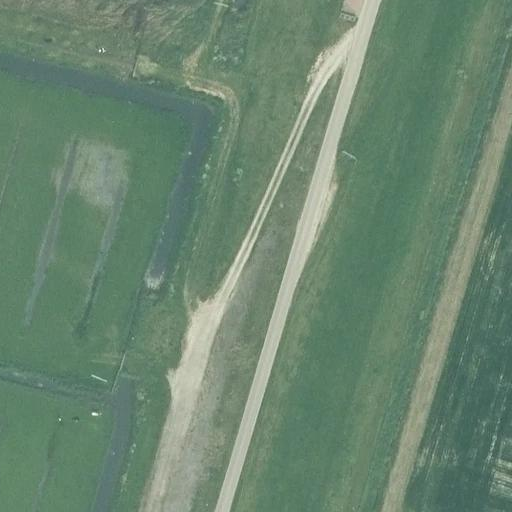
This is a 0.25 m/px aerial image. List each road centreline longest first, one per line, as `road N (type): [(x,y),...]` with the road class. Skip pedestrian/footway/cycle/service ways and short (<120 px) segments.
road 1 (tertiary): [(221,511),(374,0)]
road 2 (track): [(358,50),(333,60),(205,333)]
road 3 (track): [(227,94),(234,116),(188,281),(205,333)]
road 4 (track): [(227,94),(0,34)]
road 5 (track): [(205,333),(151,511)]
road 6 (track): [(350,0),(292,87),(227,94)]
